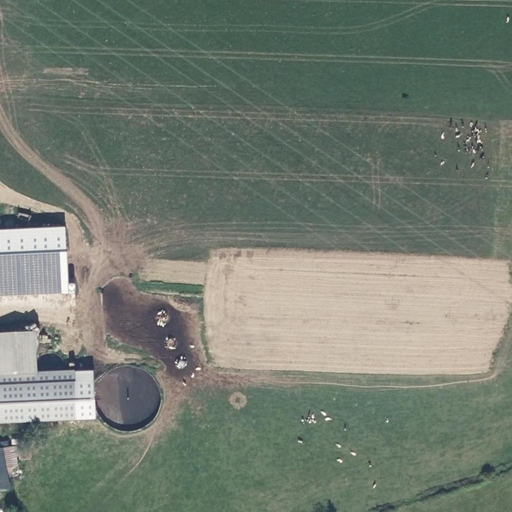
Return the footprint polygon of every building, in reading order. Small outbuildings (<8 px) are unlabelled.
[(65,227),(0,230),(0,297),(69,293),(65,227)] [(0,379),(3,425),(95,420),(92,367),(36,370),(33,330),(0,332),(0,379)] [(23,444),(18,445),(23,475),(28,473),(23,444)] [(23,475),(18,445),(10,446),(15,476),(23,475)] [(15,476),(10,446),(0,448),(0,490),(2,490),(17,488),(15,476)]
